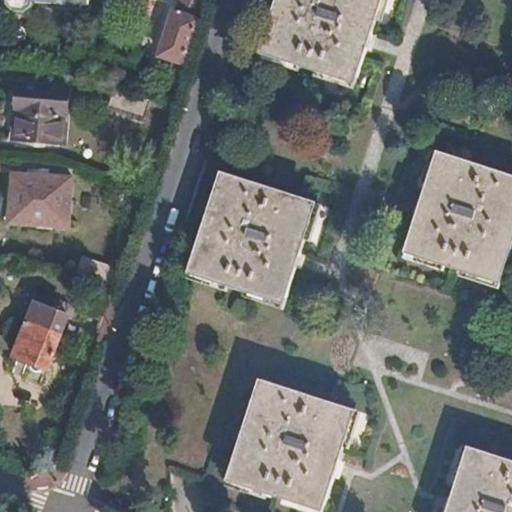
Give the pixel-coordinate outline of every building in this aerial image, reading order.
[(3,0),(6,0),(2,6),(11,12),(25,14),(34,6),(34,2),(88,5),(88,0),(3,0)] [(186,61),(205,0),(181,0),(178,12),(175,12),(162,53),(167,55),(165,60),(178,64),(179,60),(186,61)] [(383,0),(279,0),(262,54),(357,85),(372,37),(383,0)] [(15,138),(63,142),(67,88),(19,84),(15,138)] [(154,99),(115,87),(109,107),(147,119),(154,99)] [(511,253),(511,176),(442,154),(410,255),(502,284),(511,253)] [(74,175),(13,171),(9,221),(70,225),(74,175)] [(318,206),(223,175),(190,275),(285,305),(300,261),(318,206)] [(90,256),(84,274),(114,284),(120,266),(90,256)] [(72,315),(42,304),(22,356),(51,368),(72,315)] [(357,411),(262,380),(230,479),(325,510),(357,411)] [(511,511),(511,460),(472,447),(452,511),(511,511)]
